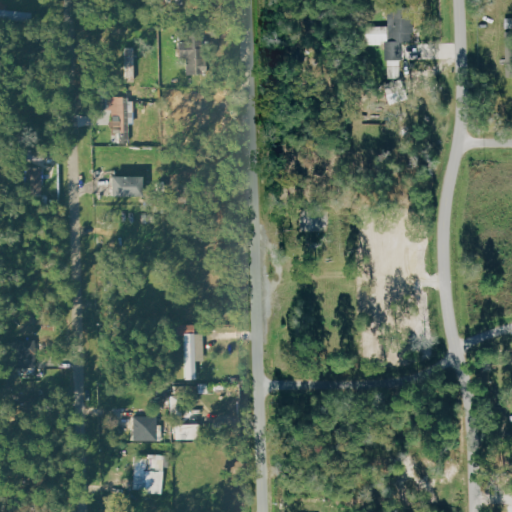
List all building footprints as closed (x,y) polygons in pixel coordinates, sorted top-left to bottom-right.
[(387,25),(387,8),(410,8),(410,17),(413,17),(413,33),(410,33),(410,42),(402,42),(401,59),(399,59),(399,78),(387,78),(387,59),(385,59),(384,42),(381,42),(381,45),(366,46),(366,39),(362,39),(362,29),(366,29),(366,26),(387,25)] [(0,20),(31,21),(31,11),(0,10),(0,20)] [(127,83),(136,82),(135,48),(126,48),(127,83)] [(27,195),(43,195),(43,169),(28,169),(27,195)] [(142,198),(142,178),(112,178),(112,197),(142,198)] [(188,381),(197,381),(197,362),(205,362),(205,335),(196,335),(196,326),(172,326),(172,336),(186,336),(188,381)] [(37,367),(36,341),(9,342),(9,358),(20,357),(21,368),(37,367)] [(158,417),(135,416),(134,441),(158,442),(158,417)] [(165,455),(136,454),(135,493),(164,494),(165,455)]
